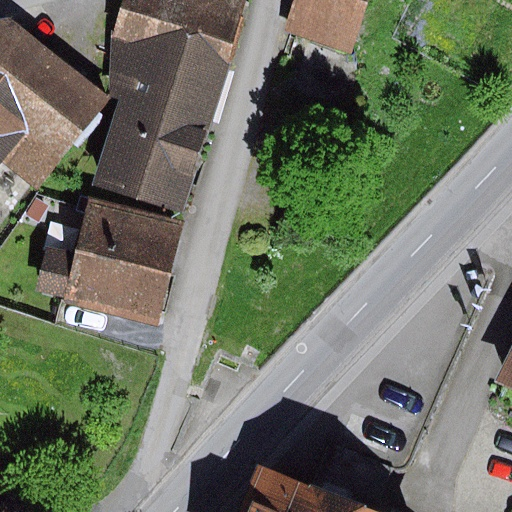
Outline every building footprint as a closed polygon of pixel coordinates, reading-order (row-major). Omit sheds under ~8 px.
[(246,2),(239,0),(119,0),(108,40),(126,45),(92,189),(192,209),(246,2)] [(376,0),(302,0),(293,36),(360,55),(376,0)] [(0,244),(105,96),(11,27),(0,40),(0,244)] [(192,222),(97,200),(85,250),(52,242),(39,295),(168,325),(192,222)] [(370,511),(264,474),(249,511),(370,511)]
